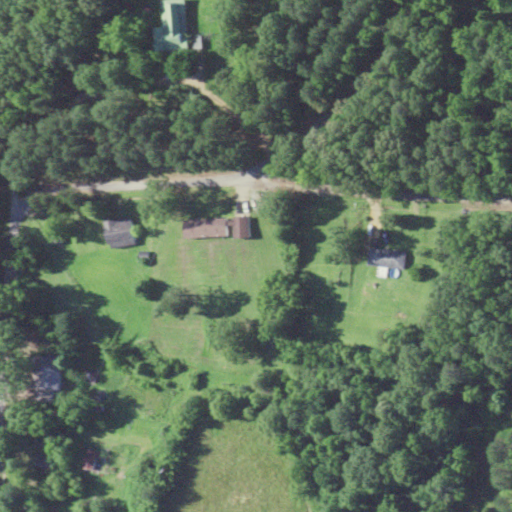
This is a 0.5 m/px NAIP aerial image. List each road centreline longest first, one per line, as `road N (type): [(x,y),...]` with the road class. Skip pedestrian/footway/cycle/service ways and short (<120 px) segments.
road 1 (residential): [(0,318),(21,126),(73,64),(103,48),(221,84),(288,182)]
road 2 (residential): [(11,193),(288,182),(385,33),(394,0)]
road 3 (residential): [(511,193),(288,182)]
